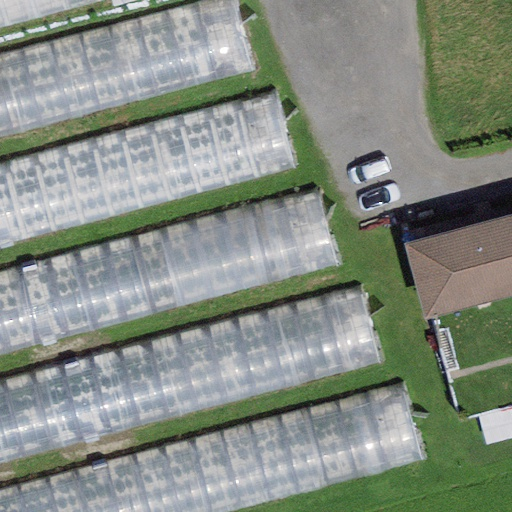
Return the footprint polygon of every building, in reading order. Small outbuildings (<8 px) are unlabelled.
[(104,0),(0,0),(0,28),(105,2),(104,0)] [(263,0),(224,0),(0,58),(0,141),(281,68),(263,0)] [(299,92),(0,170),(0,253),(319,170),(299,92)] [(321,194),(0,277),(0,360),(342,272),(321,194)] [(511,216),(404,245),(424,321),(511,297),(511,216)] [(365,289),(0,384),(0,467),(385,367),(365,289)] [(410,383),(0,490),(0,511),(234,511),(431,461),(410,383)]
